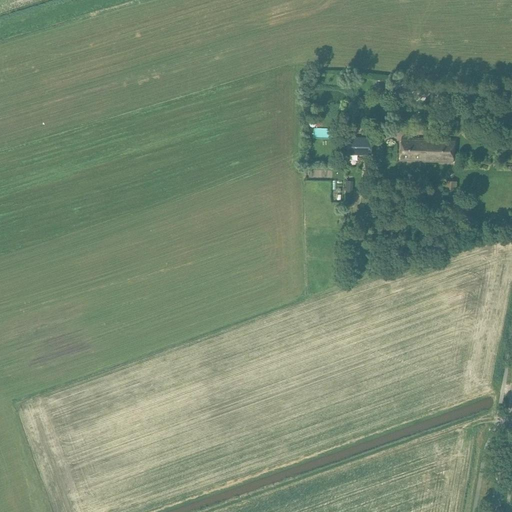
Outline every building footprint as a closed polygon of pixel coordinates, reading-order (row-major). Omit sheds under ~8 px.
[(448,123),(448,111),(433,111),(432,122),(448,123)] [(348,136),(348,154),(372,155),(372,137),(348,136)] [(400,149),(399,161),(426,162),(427,138),(400,137),(400,149)] [(427,138),(426,162),(443,162),(453,163),(454,151),(454,139),(444,139),(427,138)] [(455,193),(456,182),(447,181),(446,192),(455,193)]
